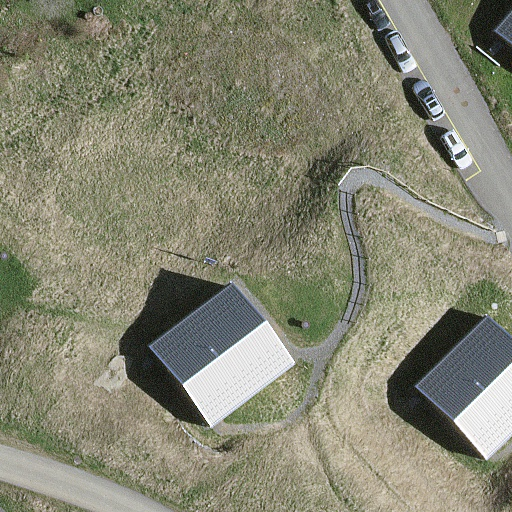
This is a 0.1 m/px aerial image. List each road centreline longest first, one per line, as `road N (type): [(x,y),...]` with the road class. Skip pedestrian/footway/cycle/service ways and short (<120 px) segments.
road 1 (track): [(511,196),(403,0)]
road 2 (track): [(0,463),(137,511)]
